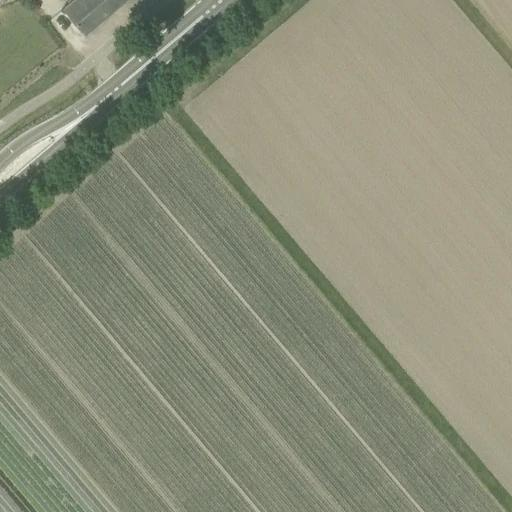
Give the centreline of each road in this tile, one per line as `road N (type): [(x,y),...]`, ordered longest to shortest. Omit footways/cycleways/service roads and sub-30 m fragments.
road 1 (primary): [(101,105),(224,0)]
road 2 (primary): [(0,200),(101,105)]
